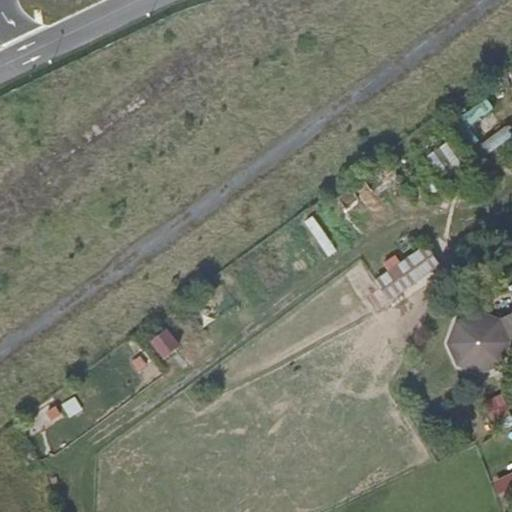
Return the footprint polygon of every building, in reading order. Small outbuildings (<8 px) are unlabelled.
[(435,242),(383,276),(392,289),(444,255),(435,242)] [(444,255),(392,289),(395,294),(447,261),(444,255)] [(486,310),(465,319),(456,340),(465,361),(486,370),(507,361),(511,349),(511,316),(507,318),(486,310)] [(511,404),(508,395),(494,401),(502,419),(511,414),(511,404)] [(511,475),(501,480),(510,502),(511,501),(511,475)]
